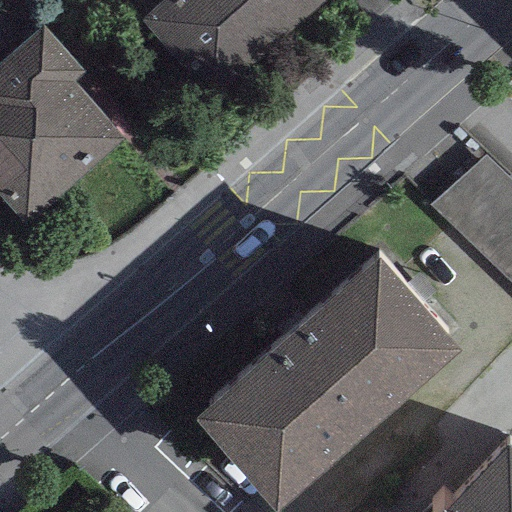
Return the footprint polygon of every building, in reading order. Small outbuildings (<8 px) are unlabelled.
[(305,0),(145,0),(140,5),(208,84),(305,0)] [(87,60),(43,8),(0,44),(0,180),(21,205),(123,120),(78,67),(87,60)] [(511,185),(484,160),(433,215),(511,288),(511,185)] [(460,319),(378,228),(194,391),(276,482),(460,319)] [(511,511),(511,413),(510,412),(413,511),(511,511)] [(79,511),(69,503),(61,511),(79,511)]
